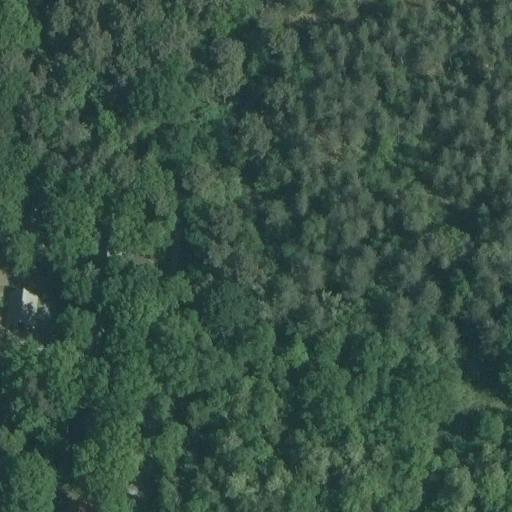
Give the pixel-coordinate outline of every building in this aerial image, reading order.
[(43,239),(48,203),(19,200),(15,236),(43,239)] [(120,267),(124,232),(99,229),(94,264),(120,267)] [(60,250),(58,261),(75,264),(77,253),(60,250)] [(34,329),(38,296),(9,292),(5,326),(34,329)] [(111,363),(115,327),(86,323),(82,360),(111,363)] [(32,351),(31,363),(48,365),(49,353),(32,351)] [(0,418),(24,421),(28,387),(0,383),(0,418)] [(99,448),(102,413),(75,411),(72,446),(99,448)] [(0,509),(17,511),(21,478),(0,475),(0,509)] [(93,511),(94,505),(63,502),(62,511),(93,511)]
